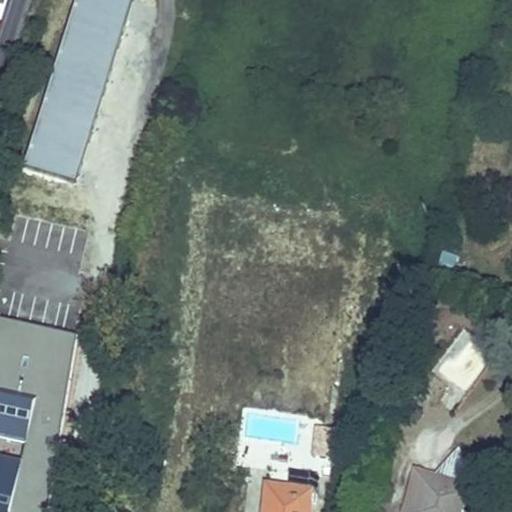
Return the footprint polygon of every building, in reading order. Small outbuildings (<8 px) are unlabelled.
[(132,0),(78,0),(28,171),(77,185),(132,0)] [(187,209),(192,194),(168,186),(163,201),(187,209)] [(453,278),(459,258),(444,253),(437,274),(453,278)] [(48,511),(77,336),(0,319),(0,511),(48,511)] [(422,403),(426,390),(417,388),(413,400),(422,403)] [(332,452),(334,428),(300,424),(298,448),(332,452)] [(470,472),(459,447),(434,476),(433,481),(466,491),(468,485),(470,472)] [(307,511),(309,502),(315,502),(318,474),(291,471),(289,487),(275,486),(272,511),(307,511)] [(413,511),(423,479),(433,481),(434,476),(417,471),(405,511),(413,511)] [(460,511),(466,491),(433,481),(423,479),(413,511),(460,511)] [(228,502),(230,485),(216,483),(214,500),(228,502)] [(272,511),(275,486),(267,485),(264,511),(272,511)]
